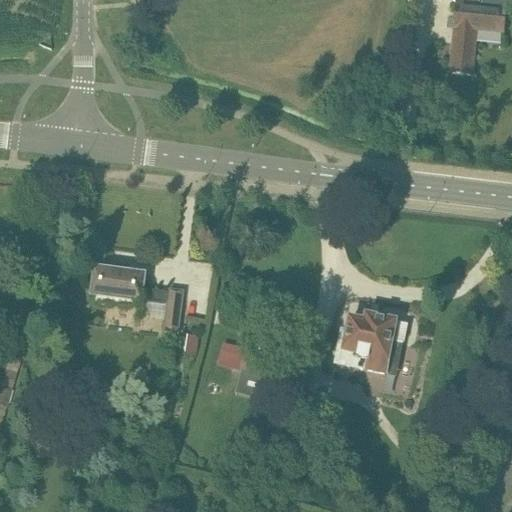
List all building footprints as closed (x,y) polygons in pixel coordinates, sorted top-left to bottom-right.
[(456,28),(451,74),(472,76),(476,30),(504,33),(505,19),(506,19),(507,16),(506,15),(506,11),(505,11),(506,0),(459,0),(460,3),(457,2),(455,28),(456,28)] [(179,334),(184,298),(184,292),(169,290),(169,293),(145,290),(147,275),(95,268),(91,299),(143,306),(143,304),(167,307),(164,332),(179,334)] [(392,344),(402,346),(407,327),(367,317),(366,324),(351,320),(348,333),(343,332),(338,351),(335,364),(384,376),(392,344)] [(197,358),(200,337),(188,335),(185,356),(197,358)] [(275,346),(251,339),(248,349),(246,349),(241,372),(274,380),(280,358),(273,356),(275,346)]
